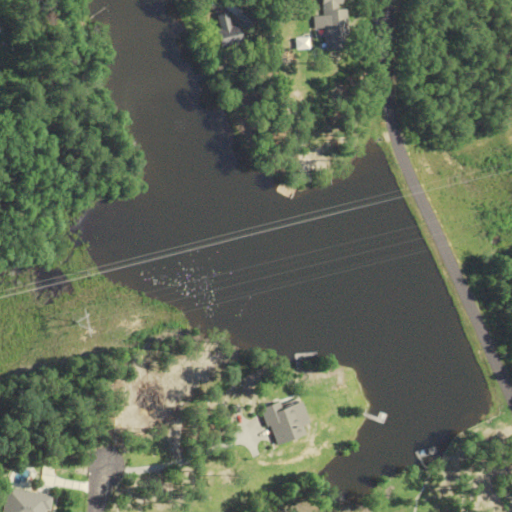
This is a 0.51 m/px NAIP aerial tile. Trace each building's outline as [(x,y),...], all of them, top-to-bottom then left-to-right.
[(346,49),(345,8),(340,8),(339,0),(320,0),(321,16),(311,16),(311,29),(322,29),(322,50),(346,49)] [(237,27),(228,27),(228,14),(216,14),(216,47),(237,47),(237,27)] [(280,92),(277,71),(264,73),(267,94),(280,92)] [(260,408),(273,448),(305,437),(294,404),(280,409),(278,403),(260,408)] [(2,511),(47,511),(50,495),(6,488),(2,511)]
